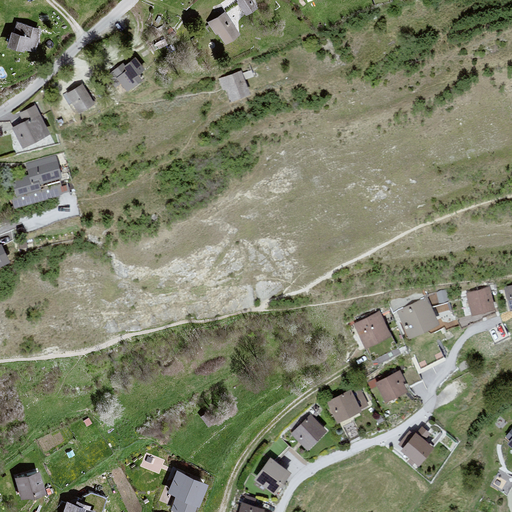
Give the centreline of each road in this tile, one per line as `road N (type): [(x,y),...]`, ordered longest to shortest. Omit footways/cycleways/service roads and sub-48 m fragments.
road 1 (residential): [(430,408),(394,435),(299,476),(279,511)]
road 2 (residential): [(0,111),(129,0)]
